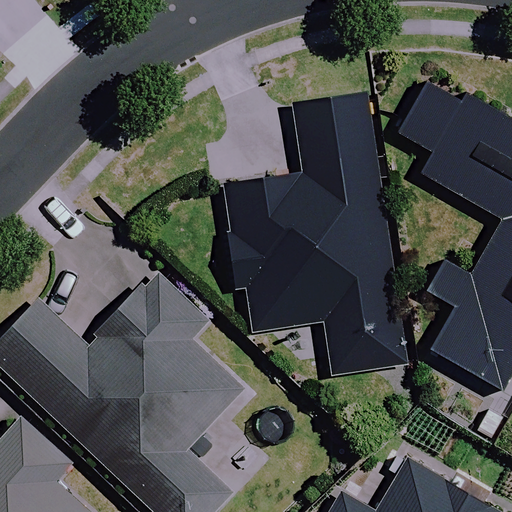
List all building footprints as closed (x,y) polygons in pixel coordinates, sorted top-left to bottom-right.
[(511,120),(430,77),(398,137),(435,156),(421,182),(500,224),(474,274),(443,258),(426,291),(454,306),(429,355),(501,393),(511,372),(511,120)] [(401,368),(363,101),(298,110),(307,178),(227,189),(240,284),(247,284),(253,330),(326,319),(334,377),(401,368)] [(207,327),(155,277),(84,350),(35,302),(0,338),(0,365),(151,511),(216,511),(231,497),(187,455),(244,395),(191,344),(207,327)] [(70,469),(17,421),(0,439),(0,511),(81,511),(54,487),(70,469)] [(489,511),(408,462),(377,511),(366,511),(342,498),(333,511),(489,511)]
